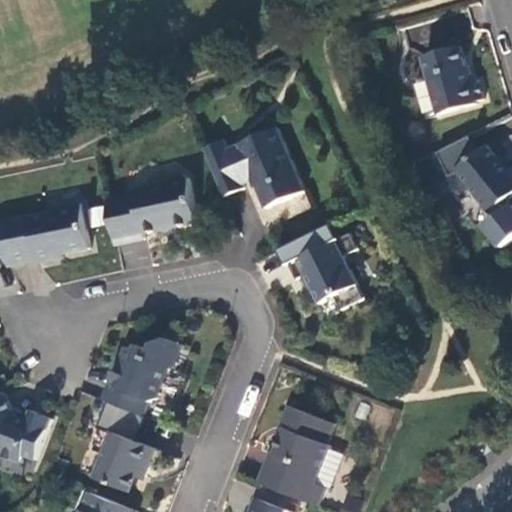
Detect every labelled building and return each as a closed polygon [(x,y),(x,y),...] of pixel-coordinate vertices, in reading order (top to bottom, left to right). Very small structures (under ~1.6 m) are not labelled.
[(461,47),(424,59),(428,73),(441,114),(442,119),(478,108),(477,105),(484,102),(479,82),(472,85),(461,47)] [(430,117),(441,114),(428,73),(419,76),(415,81),(424,114),(430,117)] [(231,138),(209,148),(230,196),(252,188),(250,182),(262,178),(266,186),(263,187),(272,207),(312,192),(285,128),(235,148),(231,138)] [(489,149),(460,173),(494,215),(500,210),(507,204),(511,200),(511,173),(511,174),(489,149)] [(140,191),(110,198),(120,243),(150,238),(150,231),(195,223),(200,213),(193,178),(189,174),(177,175),(174,180),(139,186),(140,191)] [(38,213),(0,220),(0,238),(13,265),(44,258),(45,260),(62,258),(64,253),(95,247),(87,202),(56,207),(56,212),(39,216),(38,213)] [(507,204),(500,210),(504,215),(511,209),(507,204)] [(511,244),(511,208),(511,209),(504,215),(487,229),(505,250),(511,244)] [(341,239),(334,226),(287,250),(303,280),(312,276),(325,303),(339,297),(347,310),(370,299),(349,256),(363,249),(356,233),(341,239)] [(120,369),(106,398),(149,415),(156,396),(162,398),(174,367),(178,369),(188,343),(171,337),(159,342),(156,349),(140,343),(137,349),(130,346),(125,358),(128,359),(123,371),(120,369)] [(26,420),(10,389),(0,392),(0,449),(2,448),(26,457),(28,452),(42,457),(56,414),(36,407),(32,418),(26,420)] [(272,452),(261,480),(265,482),(291,493),(322,506),(328,487),(320,483),(333,446),(329,444),(337,425),(292,406),(283,427),(286,428),(276,454),(272,452)] [(161,446),(116,429),(99,474),(135,488),(142,475),(151,471),(161,446)] [(265,482),(259,495),(285,507),(291,493),(265,482)] [(138,511),(140,509),(90,491),(81,511),(138,511)] [(297,511),(298,511),(285,507),(259,495),(251,511),(297,511)]
